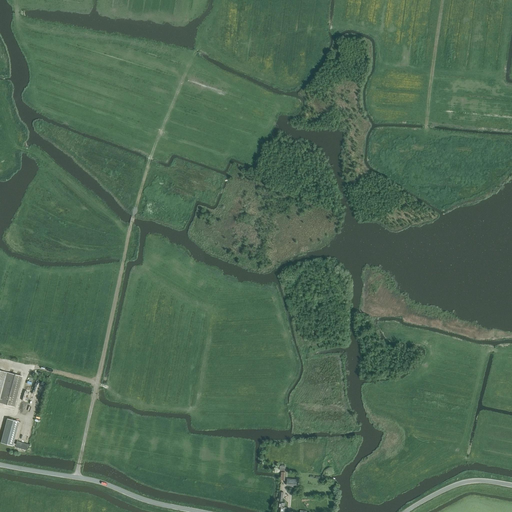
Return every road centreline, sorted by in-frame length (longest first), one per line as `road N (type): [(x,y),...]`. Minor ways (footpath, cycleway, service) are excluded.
road 1 (track): [(17,409),(28,365),(96,383),(135,213)]
road 2 (unclassified): [(202,511),(88,478),(0,464)]
road 3 (track): [(209,32),(158,132),(135,213)]
road 4 (track): [(438,134),(429,110),(443,0)]
